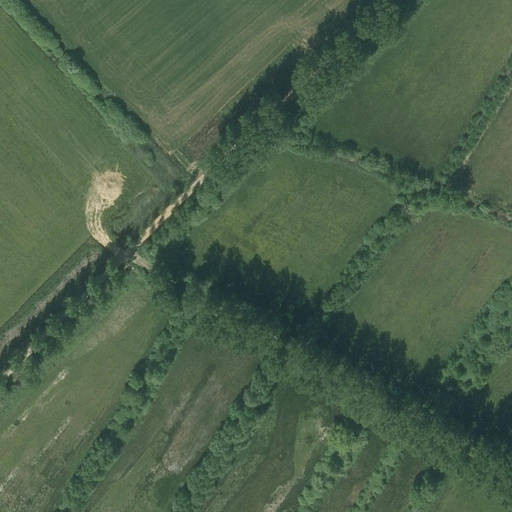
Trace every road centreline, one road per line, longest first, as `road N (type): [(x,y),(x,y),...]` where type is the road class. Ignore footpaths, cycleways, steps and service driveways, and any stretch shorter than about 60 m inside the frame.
road 1 (track): [(129,253),(511,467)]
road 2 (track): [(129,253),(397,0)]
road 3 (track): [(0,381),(129,253)]
